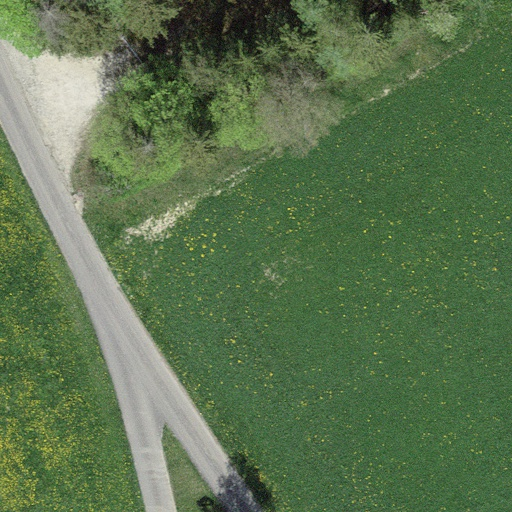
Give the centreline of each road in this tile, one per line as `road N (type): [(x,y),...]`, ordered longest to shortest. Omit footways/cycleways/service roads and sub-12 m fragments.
road 1 (residential): [(0,75),(82,251),(132,335)]
road 2 (residential): [(132,335),(245,511)]
road 3 (unclassified): [(161,511),(132,335)]
